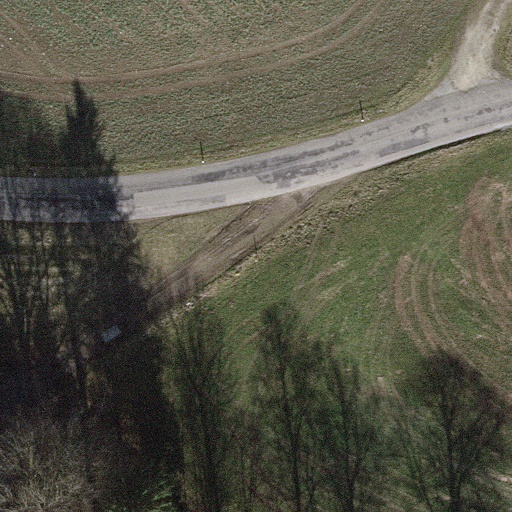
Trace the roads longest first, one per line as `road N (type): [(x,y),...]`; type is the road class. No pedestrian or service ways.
road 1 (tertiary): [(511,107),(314,168),(189,193),(92,204),(0,202)]
road 2 (track): [(314,168),(275,212),(39,382),(0,420)]
road 3 (track): [(464,118),(478,40),(502,0)]
